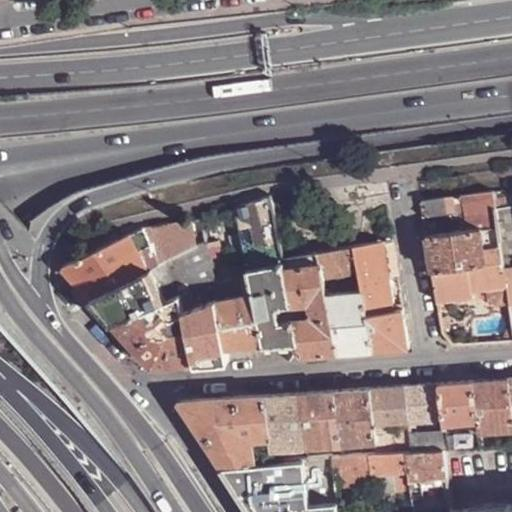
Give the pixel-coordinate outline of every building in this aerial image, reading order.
[(511,191),(507,192),(507,189),(494,191),(497,207),(509,205),(511,204),(511,191)] [(465,195),(470,230),(483,228),(500,226),(497,207),(494,191),(465,195)] [(272,194),(239,207),(241,214),(245,234),(251,268),(285,261),(284,258),(272,194)] [(422,200),(424,215),(457,211),(456,195),(422,200)] [(505,260),(506,266),(511,265),(511,204),(509,205),(497,207),(500,226),(505,260)] [(171,225),(144,229),(152,245),(160,246),(165,260),(208,240),(206,232),(204,220),(171,225)] [(483,228),(488,262),(505,260),(500,226),(483,228)] [(428,236),(433,270),(469,266),(488,262),(483,228),(470,230),(437,234),(428,236)] [(160,246),(152,245),(144,229),(132,235),(148,269),(152,267),(164,261),(165,260),(160,246)] [(251,268),(245,234),(230,237),(234,257),(231,257),(235,279),(252,276),(251,268)] [(63,268),(90,297),(148,269),(132,235),(63,268)] [(164,261),(181,294),(216,280),(212,259),(208,243),(208,240),(165,260),(164,261)] [(220,240),(208,243),(212,259),(224,256),(220,240)] [(385,241),(357,246),(360,267),(364,287),(369,315),(396,311),(394,305),(385,241)] [(357,246),(320,252),(321,261),(324,273),(360,267),(357,246)] [(285,261),(286,268),(321,261),(320,252),(284,258),(285,261)] [(469,266),(473,290),(479,289),(487,287),(508,285),(506,266),(505,260),(488,262),(469,266)] [(164,261),(152,267),(169,299),(181,294),(164,261)] [(265,344),(299,342),(296,318),(282,320),(280,306),(293,304),(286,268),(285,261),(251,268),(252,276),(255,291),(265,344)] [(286,268),(293,304),(329,297),(328,293),(324,273),(321,261),(286,268)] [(433,270),(438,301),(474,295),(473,290),(469,266),(433,270)] [(90,297),(114,324),(169,299),(152,267),(148,269),(90,297)] [(235,279),(216,283),(219,298),(255,291),(252,276),(235,279)] [(508,285),(487,287),(488,295),(498,303),(511,301),(508,285)] [(338,353),(374,350),(369,315),(364,287),(328,293),(329,297),(331,312),(338,353)] [(229,346),(265,344),(255,291),(219,298),(229,346)] [(114,324),(153,366),(195,363),(192,350),(184,312),(181,294),(169,299),(114,324)] [(293,304),(296,318),(331,312),(329,297),(293,304)] [(219,298),(184,312),(192,350),(195,363),(231,361),(229,346),(219,298)] [(410,347),(404,309),(396,311),(369,315),(374,350),(410,347)] [(338,353),(331,312),(296,318),(299,342),(303,355),(338,353)] [(481,429),(481,430),(492,429),(509,428),(511,427),(511,395),(509,377),(475,380),(480,420),(481,429)] [(475,380),(440,382),(445,418),(446,423),(452,422),(480,420),(475,380)] [(405,385),(410,420),(418,419),(445,418),(440,382),(405,385)] [(370,388),(374,423),(403,421),(410,420),(405,385),(370,388)] [(335,390),(342,444),(376,442),(374,423),(370,388),(335,390)] [(308,447),(342,444),(335,390),(300,393),(308,447)] [(271,439),(273,450),(308,447),(300,393),(265,395),(271,439)] [(223,466),(257,463),(255,440),(271,439),(265,395),(182,401),(182,402),(223,466)] [(418,419),(410,420),(412,434),(419,434),(418,419)] [(409,452),(415,451),(412,434),(410,420),(403,421),(406,441),(385,443),(386,454),(408,452),(409,452)] [(447,432),(449,449),(483,448),(481,430),(481,429),(453,431),(447,431),(447,432)] [(492,429),(481,430),(483,448),(494,447),(492,429)] [(412,434),(415,451),(445,449),(449,449),(447,432),(419,434),(412,434)] [(409,452),(413,482),(420,480),(449,477),(445,449),(415,451),(409,452)] [(372,454),(375,474),(397,473),(399,491),(414,490),(414,487),(413,482),(409,452),(408,452),(386,454),(378,454),(372,454)] [(336,458),(339,486),(376,483),(375,474),(372,454),(372,453),(344,456),(344,457),(336,458)] [(223,466),(252,511),(341,511),(339,486),(336,458),(309,460),(274,462),(257,463),(223,466)] [(376,483),(377,493),(399,491),(397,473),(375,474),(376,483)] [(416,511),(429,511),(428,486),(421,486),(414,487),(414,490),(416,511)] [(511,511),(511,502),(508,503),(471,506),(454,508),(452,508),(453,511),(511,511)]
